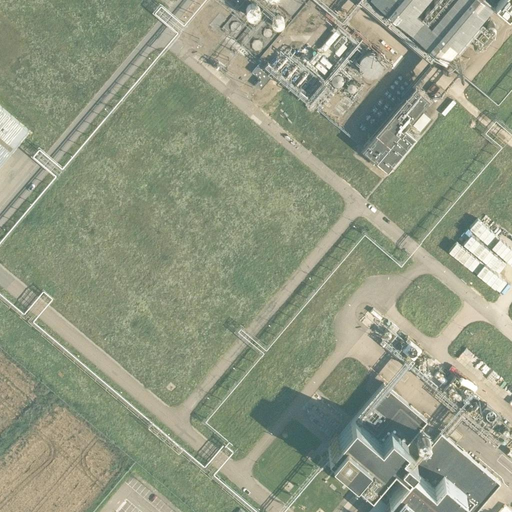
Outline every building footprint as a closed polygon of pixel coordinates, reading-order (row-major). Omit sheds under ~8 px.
[(257,12),(258,9),(257,5),(256,4),(255,2),(252,1),(249,0),(246,1),(245,2),(243,3),(241,6),(241,9),(241,12),(243,15),(246,17),(250,17),(253,16),(255,14),(257,12)] [(439,65),(490,4),(485,0),(450,0),(431,23),(415,9),(422,0),(374,0),(377,2),(376,4),(385,11),(387,9),(440,56),(434,61),(439,65)] [(509,16),(511,12),(511,0),(500,0),(496,5),(509,16)] [(239,29),(239,27),(238,25),(237,23),(235,22),(233,22),(231,23),(229,24),(228,26),(228,28),(229,29),(229,31),(231,32),(234,33),(235,32),(237,31),(239,29)] [(495,29),(495,28),(495,27),(495,26),(494,26),(494,25),(493,24),(492,24),(491,24),(490,24),(489,24),(488,24),(487,25),(487,26),(486,27),(486,28),(486,29),(486,30),(487,31),(487,32),(488,32),(490,33),(491,33),(492,33),(493,32),(494,32),(494,31),(495,30),(495,29)] [(337,26),(326,40),(311,58),(302,50),(295,58),(304,65),(305,64),(324,79),(356,41),(337,26)] [(482,45),(482,44),(482,43),(482,42),(481,42),(481,41),(480,40),(479,40),(478,39),(477,39),(476,40),(475,40),(474,40),(474,41),(473,42),(473,43),(473,44),(473,45),(473,46),(474,47),(475,48),(476,48),(477,49),(478,49),(479,48),(480,48),(481,47),(481,46),(482,46),(482,45)] [(459,49),(449,61),(461,70),(470,59),(459,49)] [(379,73),(379,72),(381,71),(381,69),(382,68),(383,67),(383,66),(383,64),(383,63),(383,62),(383,60),(383,59),(382,58),(382,57),(381,56),(380,55),(380,54),(379,53),(378,52),(377,51),(375,51),(373,50),(372,50),(371,50),(368,50),(367,50),(366,51),(365,51),(363,52),(362,53),(361,53),(360,54),(360,56),(359,57),(358,58),(358,59),(357,60),(357,61),(357,63),(357,64),(357,65),(358,67),(358,68),(359,69),(359,70),(360,71),(361,72),(362,73),(363,74),(364,74),(365,75),(366,75),(367,76),(368,76),(370,76),(371,76),(372,76),(374,75),(375,75),(376,74),(377,74),(379,73)] [(271,77),(257,65),(253,71),(261,78),(255,84),(261,89),(271,77)] [(426,91),(432,97),(439,89),(432,83),(426,91)] [(405,125),(425,102),(429,98),(414,85),(362,145),(388,168),(416,135),(405,125)] [(0,105),(0,163),(28,130),(0,105)] [(424,110),(419,116),(427,123),(432,117),(424,110)] [(414,122),(422,129),(427,123),(419,116),(414,122)] [(489,236),(498,242),(507,230),(499,223),(489,236)] [(388,493),(391,496),(396,501),(386,511),(473,511),(500,481),(441,431),(417,460),(403,448),(427,419),(383,382),(327,449),(371,485),(393,459),(407,471),(388,493)] [(494,423),(500,415),(501,415),(487,403),(479,411),(494,423)] [(366,511),(381,511),(385,508),(376,501),(366,511)] [(511,511),(511,509),(506,503),(497,511),(511,511)]
